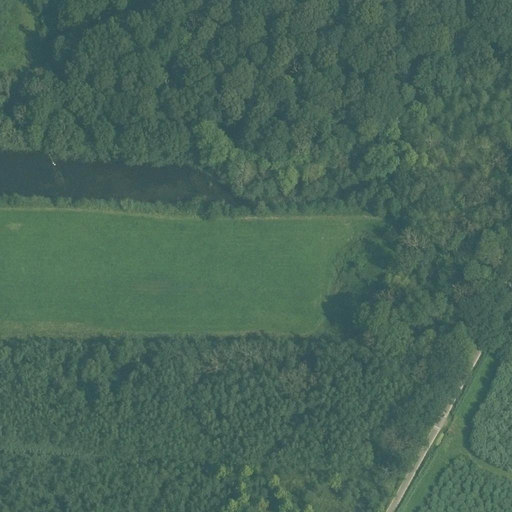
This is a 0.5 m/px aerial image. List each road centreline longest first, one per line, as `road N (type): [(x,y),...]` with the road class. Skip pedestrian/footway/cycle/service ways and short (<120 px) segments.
road 1 (unclassified): [(389,511),(511,286)]
road 2 (track): [(0,93),(57,80),(68,60),(62,0)]
